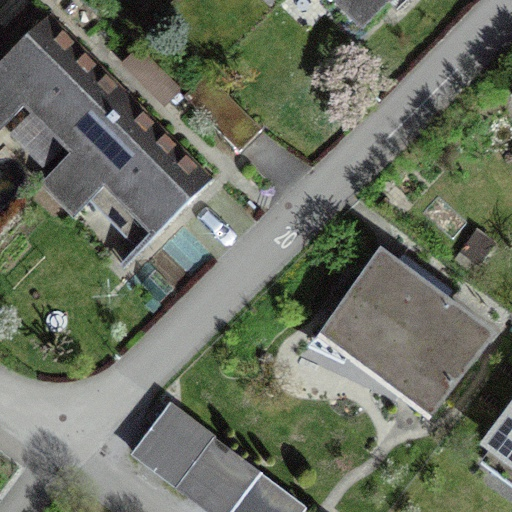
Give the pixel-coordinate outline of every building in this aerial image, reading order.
[(338,0),(364,24),(387,0),(338,0)] [(0,131),(31,99),(79,149),(43,185),(74,218),(112,178),(162,231),(213,180),(167,135),(92,60),(49,16),(0,67),(0,131)] [(184,96),(240,152),(261,130),(206,75),(184,96)] [(503,347),(384,261),(319,350),(441,427),(503,347)] [(206,508),(210,511),(309,511),(310,511),(167,407),(132,455),(160,475),(206,508)] [(511,418),(485,453),(511,472),(511,418)]
